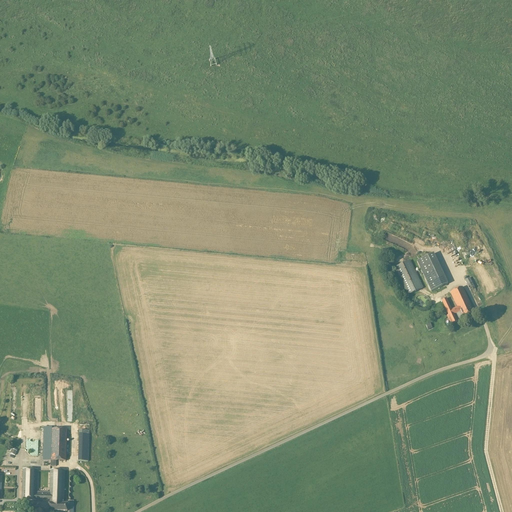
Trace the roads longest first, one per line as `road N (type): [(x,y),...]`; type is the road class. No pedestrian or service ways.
road 1 (unclassified): [(138,511),(429,373),(484,356)]
road 2 (track): [(488,351),(494,359),(485,451),(501,511)]
